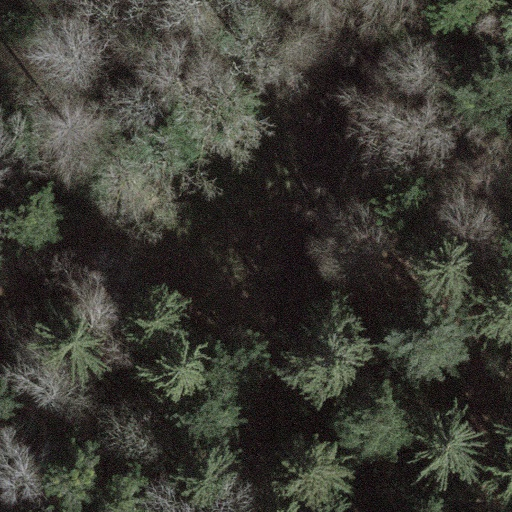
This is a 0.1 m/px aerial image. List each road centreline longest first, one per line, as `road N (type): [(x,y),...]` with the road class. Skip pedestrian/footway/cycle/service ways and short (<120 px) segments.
road 1 (track): [(342,0),(264,338),(203,511)]
road 2 (track): [(511,507),(358,0)]
road 3 (track): [(0,269),(106,190),(320,94)]
road 4 (track): [(291,511),(264,338)]
